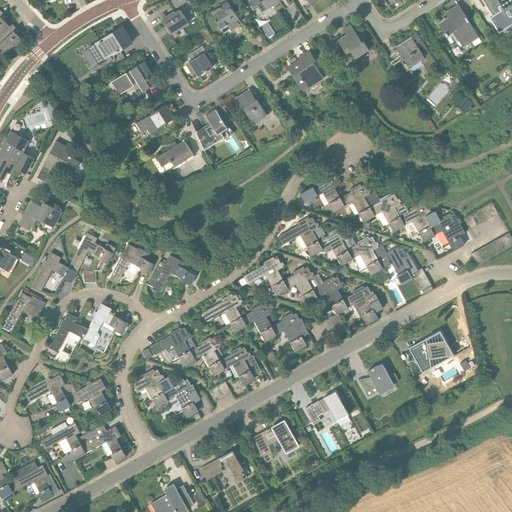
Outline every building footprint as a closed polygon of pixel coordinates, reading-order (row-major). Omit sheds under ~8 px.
[(258,0),(259,1),(257,3),(262,11),(274,3),(271,0),(258,0)] [(506,13),(511,8),(511,0),(483,0),(491,11),(497,7),(496,6),(501,4),(506,13)] [(228,1),(211,12),(224,33),(241,23),(228,1)] [(463,48),(479,38),(458,5),(446,13),(450,19),(440,25),(445,33),(444,34),(446,37),(453,33),(463,48)] [(0,35),(9,26),(4,21),(7,18),(0,10),(0,35)] [(162,20),(167,27),(165,28),(173,40),(182,34),(183,36),(186,34),(182,28),(189,24),(180,10),(175,13),(174,12),(162,20)] [(9,26),(0,35),(0,47),(3,51),(0,53),(0,57),(2,60),(23,41),(17,35),(20,32),(12,24),(9,26)] [(351,51),(355,59),(369,50),(363,41),(362,42),(351,25),(343,29),(347,35),(338,41),(347,54),(351,51)] [(208,44),(213,40),(205,27),(200,31),(208,44)] [(113,54),(113,55),(132,43),(122,28),(94,46),(103,61),(113,54)] [(426,70),(436,63),(417,32),(410,37),(411,38),(395,47),(401,56),(391,62),(405,85),(415,79),(410,69),(421,62),(426,70)] [(188,55),(191,61),(189,62),(198,76),(205,71),(205,72),(212,67),(207,59),(209,57),(207,54),(202,46),(188,55)] [(288,67),(304,92),(324,79),(318,69),(319,69),(309,51),(298,58),(299,61),(288,67)] [(137,95),(143,91),(157,83),(144,62),(130,71),(131,72),(127,74),(126,73),(111,83),(119,95),(132,87),(137,95)] [(237,98),(253,125),(267,116),(257,100),(259,99),(255,93),(253,94),(250,90),(237,98)] [(147,130),(150,134),(175,118),(166,105),(136,124),(142,133),(147,130)] [(206,117),(210,124),(207,126),(208,128),(206,129),(210,136),(213,135),(217,142),(221,140),(222,141),(234,134),(229,126),(227,128),(223,121),(222,119),(216,110),(206,117)] [(59,116),(50,120),(53,127),(59,116)] [(172,168),(193,155),(184,140),(177,145),(174,141),(169,144),(172,148),(156,158),(161,167),(170,161),(170,162),(171,161),(174,166),(172,168)] [(0,180),(7,184),(15,168),(26,174),(34,159),(23,153),(24,151),(5,141),(1,149),(4,151),(2,156),(0,154),(0,180)] [(37,178),(47,183),(57,164),(74,172),(80,162),(68,155),(71,149),(56,141),(37,178)] [(345,206),(340,198),(335,188),(340,185),(334,175),(326,180),(325,178),(320,180),(321,183),(300,194),(305,202),(322,193),(333,213),(345,206)] [(375,216),(370,208),(364,198),(370,195),(364,185),(356,189),(355,187),(350,190),(351,192),(340,198),(345,206),(352,202),(363,222),(375,216)] [(405,225),(400,217),(394,207),(400,204),(394,194),(386,199),(385,197),(379,200),(381,202),(370,208),(375,216),(382,212),(393,232),(405,225)] [(36,219),(54,228),(62,213),(44,203),(42,207),(31,202),(19,225),(30,231),(36,219)] [(493,217),(498,214),(492,203),(487,206),(493,217)] [(435,235),(430,227),(424,217),(430,214),(424,204),(416,209),(415,207),(410,210),(411,212),(400,217),(405,225),(412,222),(423,242),(435,235)] [(487,220),(493,217),(487,206),(481,209),(487,220)] [(482,223),(487,220),(481,209),(476,212),(482,223)] [(477,226),(482,223),(476,212),(470,215),(477,226)] [(465,245),(464,245),(460,236),(465,233),(454,214),(446,219),(445,216),(439,219),(441,221),(430,227),(435,235),(442,231),(453,252),(465,245)] [(471,229),(477,226),(470,215),(465,218),(471,229)] [(323,249),(318,242),(312,231),(318,228),(312,218),(304,223),(303,221),(297,224),(299,226),(278,237),(283,245),(300,236),(311,256),(323,249)] [(353,259),(348,251),(342,241),(348,238),(342,228),(334,233),(333,231),(328,233),(328,234),(329,236),(318,242),(323,249),(330,245),(341,265),(353,259)] [(69,268),(77,273),(88,251),(100,257),(99,259),(108,264),(113,253),(95,243),(97,239),(87,233),(69,268)] [(498,239),(504,250),(510,248),(504,236),(498,239)] [(382,269),(378,261),(372,250),(378,248),(372,238),(369,240),(368,237),(357,243),(359,245),(348,251),(353,259),(360,255),(371,275),(382,269)] [(499,253),(504,250),(498,239),(493,242),(499,253)] [(0,267),(2,268),(9,272),(17,258),(5,252),(8,245),(0,240),(0,267)] [(494,257),(499,253),(493,242),(487,245),(494,257)] [(128,244),(110,279),(118,283),(129,262),(141,268),(140,270),(149,275),(154,264),(136,254),(138,249),(128,244)] [(488,259),(494,257),(487,245),(482,248),(488,259)] [(401,285),(413,279),(411,275),(402,260),(408,257),(402,248),(394,252),(392,250),(387,253),(389,255),(378,261),(382,269),(385,273),(392,269),(401,285)] [(483,262),(488,259),(482,248),(477,251),(483,262)] [(477,265),(483,262),(477,251),(471,254),(477,265)] [(55,295),(64,279),(72,283),(77,273),(69,268),(59,263),(61,258),(51,253),(33,287),(41,292),(43,288),(55,295)] [(30,267),(35,258),(30,255),(25,264),(30,267)] [(182,281),(190,286),(196,275),(177,265),(180,260),(170,255),(152,290),(160,294),(171,273),(183,279),(182,281)] [(288,289),(284,281),(278,270),(283,267),(278,258),(269,262),(268,260),(263,263),(264,265),(244,277),(248,285),(265,275),(277,295),(288,289)] [(318,298),(314,290),(308,280),(313,277),(308,267),(299,272),(298,270),(293,273),(294,275),(284,281),(288,289),(296,285),(307,305),(318,298)] [(425,274),(422,269),(411,275),(413,279),(413,280),(425,274)] [(425,274),(413,280),(416,286),(428,279),(425,274)] [(348,308),(343,300),(338,290),(343,287),(338,277),(329,282),(328,280),(323,282),(324,285),(314,290),(318,298),(325,294),(337,315),(338,314),(348,308)] [(428,279),(416,286),(420,292),(431,285),(428,279)] [(356,304),(366,324),(378,318),(368,300),(373,297),(368,287),(359,291),(358,289),(353,292),(354,294),(343,300),(348,308),(356,304)] [(22,293),(3,328),(11,332),(23,311),(37,319),(42,310),(29,303),(32,299),(22,293)] [(247,326),(242,317),(236,308),(242,305),(236,295),(228,299),(226,297),(221,300),(222,302),(202,313),(206,322),(224,312),(235,332),(247,326)] [(88,330),(83,339),(92,343),(103,322),(114,328),(113,330),(122,335),(128,324),(109,314),(112,309),(102,304),(88,330)] [(276,335),(272,327),(266,317),(272,314),(266,304),(258,309),(256,307),(251,310),(253,312),(242,317),(247,326),(254,322),(265,342),(276,335)] [(69,331),(83,339),(88,330),(75,323),(78,318),(67,313),(49,348),(58,352),(69,331)] [(309,334),(307,331),(303,322),(301,323),(296,314),(288,319),(286,316),(281,319),(282,321),(272,327),(276,335),(284,331),(295,351),(306,345),(302,337),(309,334)] [(337,315),(327,320),(330,326),(341,320),(338,314),(337,315)] [(341,320),(330,326),(333,331),(344,325),(341,320)] [(344,325),(333,331),(336,337),(347,330),(344,325)] [(195,360),(190,351),(189,348),(193,346),(189,339),(190,338),(185,328),(176,333),(175,331),(170,334),(171,336),(150,347),(155,355),(172,346),(184,366),(195,360)] [(409,349),(422,373),(454,356),(440,331),(409,349)] [(225,369),(220,361),(218,358),(222,355),(219,349),(220,348),(214,338),(206,343),(205,341),(200,343),(201,346),(190,351),(195,360),(202,355),(213,376),(225,369)] [(2,345),(0,345),(0,377),(2,381),(13,375),(2,357),(7,354),(2,345)] [(220,361),(225,369),(232,365),(243,385),(255,379),(244,361),(250,358),(244,348),(236,352),(235,350),(230,353),(231,355),(220,361)] [(152,357),(148,349),(142,352),(147,360),(152,357)] [(358,380),(368,398),(379,392),(380,395),(395,386),(393,384),(399,381),(395,374),(388,375),(382,363),(367,372),(371,378),(358,380)] [(168,401),(163,393),(160,388),(164,386),(161,381),(163,380),(157,370),(149,374),(147,372),(142,375),(143,377),(133,383),(137,391),(145,387),(156,407),(160,406),(168,401)] [(65,385),(60,375),(25,394),(30,402),(51,391),(57,402),(55,403),(60,412),(63,411),(64,413),(69,411),(67,408),(71,406),(61,388),(65,385)] [(61,388),(71,406),(92,394),(98,406),(96,407),(101,415),(112,409),(101,391),(106,388),(100,379),(76,392),(73,386),(74,385),(71,385),(69,385),(67,385),(65,385),(61,388)] [(163,393),(168,401),(175,397),(186,417),(198,411),(188,393),(193,390),(187,380),(179,384),(178,382),(173,385),(174,387),(163,393)] [(226,396),(232,393),(225,382),(220,385),(226,396)] [(221,399),(226,396),(220,385),(214,388),(221,399)] [(221,399),(214,388),(209,391),(215,402),(221,399)] [(325,412),(328,411),(330,409),(337,422),(349,415),(336,392),(323,398),(324,400),(319,403),(318,401),(305,409),(314,425),(321,421),(319,416),(325,412)] [(85,453),(77,439),(75,435),(80,432),(75,422),(40,442),(45,450),(66,438),(72,450),(70,451),(75,459),(85,453)] [(252,438),(267,463),(273,460),(273,459),(274,459),(269,445),(279,440),(286,453),(298,446),(285,423),(270,432),(268,429),(252,438)] [(77,439),(85,453),(86,453),(106,442),(113,453),(111,454),(116,463),(126,457),(116,439),(121,436),(115,426),(99,435),(95,429),(77,439)] [(233,451),(202,468),(208,480),(223,472),(223,470),(228,467),(236,483),(248,477),(233,451)] [(12,492),(8,484),(2,474),(7,472),(2,461),(0,462),(0,494),(2,498),(12,492)] [(8,484),(12,492),(13,493),(33,481),(40,493),(38,494),(43,502),(53,496),(43,478),(48,475),(42,465),(8,484)] [(217,494),(219,493),(212,480),(209,482),(217,494)] [(167,494),(151,504),(155,511),(186,511),(189,511),(188,508),(194,505),(183,485),(177,489),(174,484),(164,489),(167,494)] [(204,502),(199,493),(192,496),(198,506),(204,502)]
